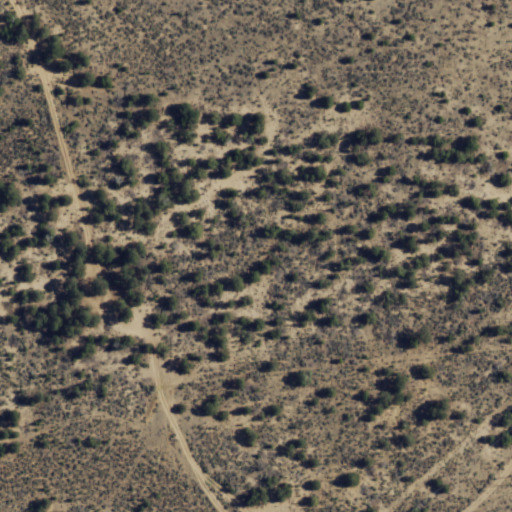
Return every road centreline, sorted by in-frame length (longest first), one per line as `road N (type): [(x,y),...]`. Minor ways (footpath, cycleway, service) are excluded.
road 1 (residential): [(212,511),(78,274),(0,115)]
road 2 (residential): [(511,397),(372,511)]
